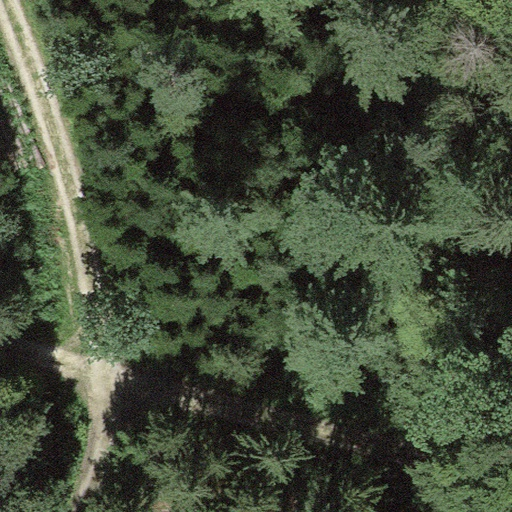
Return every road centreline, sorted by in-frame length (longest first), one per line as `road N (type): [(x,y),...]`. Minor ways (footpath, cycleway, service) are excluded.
road 1 (track): [(511,460),(323,397),(86,379),(0,350)]
road 2 (track): [(0,8),(45,131),(79,261),(86,379),(59,511)]
